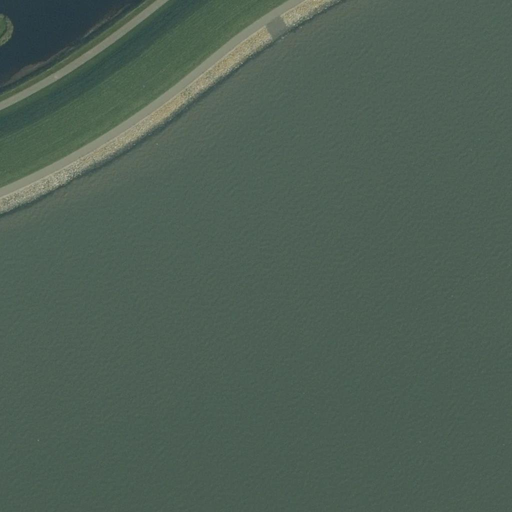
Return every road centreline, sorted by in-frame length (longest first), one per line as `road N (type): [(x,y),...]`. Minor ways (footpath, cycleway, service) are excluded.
road 1 (unclassified): [(0,200),(111,145),(317,0)]
road 2 (unclassified): [(0,112),(68,76),(172,0)]
